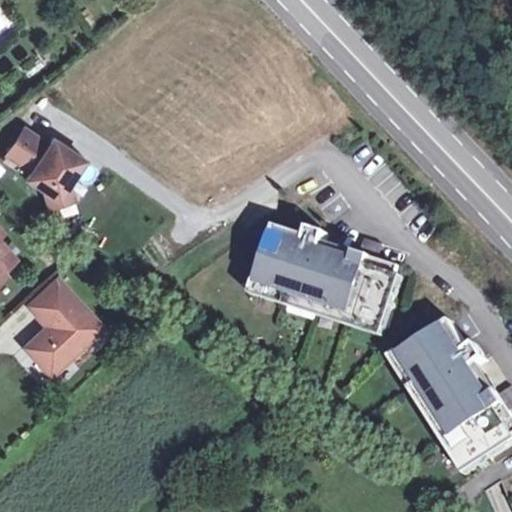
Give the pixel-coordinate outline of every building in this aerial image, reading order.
[(20,175),(37,186),(43,204),(67,196),(62,179),(77,155),(63,146),(61,150),(55,145),(57,142),(46,135),(41,142),(17,126),(0,152),(0,153),(24,169),(20,175)] [(378,264),(362,258),(356,275),(322,263),(327,247),(330,239),(314,234),(311,242),(280,232),(278,240),(262,288),(384,328),(399,280),(402,272),(378,264)] [(278,240),(272,238),(252,298),(385,342),(405,282),(399,280),(384,328),(262,288),(278,240)] [(0,275),(4,272),(2,268),(13,258),(0,242),(0,275)] [(362,258),(378,264),(383,249),(367,243),(362,258)] [(322,263),(356,275),(362,258),(327,247),(322,263)] [(26,305),(37,317),(67,289),(56,278),(26,305)] [(51,377),(103,329),(67,289),(37,317),(48,328),(25,349),(51,377)] [(511,450),(511,443),(474,468),(405,360),(447,333),(444,328),(391,362),(466,480),(511,450)] [(511,417),(510,414),(501,400),(486,409),(467,379),(481,369),(488,365),(479,350),(472,355),(455,328),(447,333),(405,360),(474,468),(511,443),(511,417)] [(486,409),(501,400),(481,369),(467,379),(486,409)] [(511,392),(501,400),(510,414),(511,413),(511,392)]
